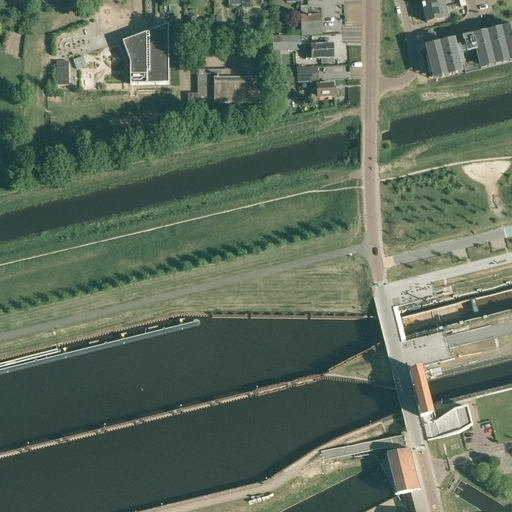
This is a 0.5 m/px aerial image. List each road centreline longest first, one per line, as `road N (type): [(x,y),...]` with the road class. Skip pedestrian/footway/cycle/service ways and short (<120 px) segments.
road 1 (track): [(369,106),(0,198)]
road 2 (tertiary): [(435,511),(376,265)]
road 3 (tertiary): [(376,265),(369,84)]
road 4 (unclassified): [(376,265),(511,231)]
